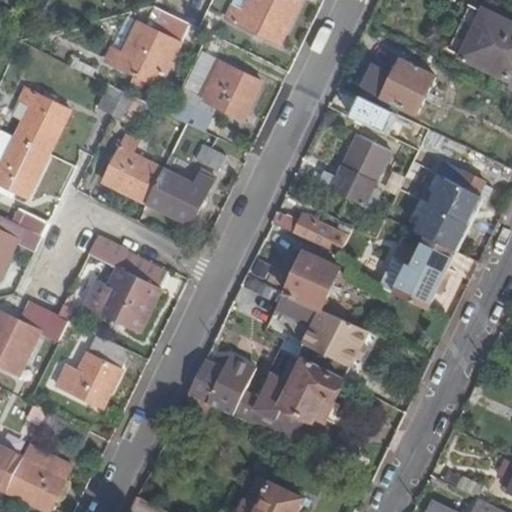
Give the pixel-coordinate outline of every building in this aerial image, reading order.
[(235,0),(226,19),(281,45),(302,1),(300,0),(235,0)] [(485,13),(471,6),(450,51),(464,57),(485,13)] [(146,26),(141,24),(126,53),(114,47),(108,61),(161,87),(192,24),(156,7),(146,26)] [(511,24),(485,12),(485,13),(464,57),(463,58),(511,81),(511,24)] [(264,82),(219,60),(201,98),(246,120),(264,82)] [(397,71),(378,61),(365,87),(384,97),(384,98),(419,115),(437,77),(402,60),(397,71)] [(125,93),(111,86),(100,108),(114,115),(125,93)] [(45,97),(27,89),(13,115),(22,120),(14,137),(50,155),(72,111),(56,103),(59,98),(47,92),(45,97)] [(149,105),(125,93),(114,115),(128,122),(130,118),(140,123),(149,105)] [(388,109),(361,96),(351,117),(378,129),(388,109)] [(130,118),(128,122),(138,127),(140,123),(130,118)] [(14,137),(2,131),(0,134),(0,183),(1,185),(0,187),(0,191),(15,199),(18,193),(29,198),(50,155),(14,137)] [(326,171),(319,184),(388,218),(394,206),(371,194),(392,151),(360,135),(339,178),(326,171)] [(140,143),(127,137),(105,182),(148,203),(165,170),(134,155),(140,143)] [(205,145),(198,161),(220,172),(227,156),(205,145)] [(165,170),(148,203),(192,225),(215,177),(203,171),(196,185),(170,172),(177,158),(172,156),(165,170)] [(449,177),(421,234),(428,237),(454,250),(479,198),(488,202),(494,188),(486,184),(487,182),(465,171),(459,183),(449,177)] [(407,178),(397,173),(389,191),(398,195),(407,178)] [(21,208),(14,222),(44,236),(51,222),(21,208)] [(302,223),(279,213),(274,224),(340,256),(349,237),(306,216),(302,223)] [(14,222),(0,215),(0,279),(18,242),(36,251),(44,236),(14,222)] [(97,241),(91,253),(119,267),(110,286),(98,281),(86,307),(140,333),(169,274),(127,253),(129,249),(102,237),(97,241)] [(454,250),(428,237),(413,267),(409,265),(396,294),(430,310),(459,252),(454,250)] [(300,253),(294,266),(298,269),(287,295),(321,310),(323,311),(342,268),(306,252),(304,255),(300,253)] [(52,313),(32,303),(23,322),(2,312),(0,316),(0,365),(21,376),(52,313)] [(77,311),(65,306),(59,317),(72,322),(77,311)] [(323,311),(321,310),(297,357),(345,380),(369,331),(323,311)] [(132,351),(98,335),(77,379),(65,374),(64,377),(57,373),(52,382),(104,408),(132,351)] [(344,381),(297,357),(287,377),(276,372),(262,401),(250,423),(291,443),(304,416),(315,422),(316,419),(326,423),(337,403),(334,402),(344,381)] [(183,409),(194,414),(200,400),(190,395),(183,409)] [(217,408),(200,400),(194,414),(210,422),(217,408)] [(90,431),(47,411),(40,426),(46,429),(83,446),(90,431)] [(46,429),(40,426),(34,437),(40,440),(46,429)] [(0,487),(7,491),(24,457),(0,445),(0,487)] [(42,451),(30,445),(24,457),(36,463),(42,451)] [(52,511),(75,467),(42,451),(36,463),(24,457),(7,491),(49,511),(52,511)] [(511,462),(505,459),(497,475),(507,479),(503,488),(508,491),(511,492),(511,462)] [(298,511),(305,499),(259,477),(242,511),(298,511)] [(474,511),(505,511),(481,500),(474,511)] [(159,511),(137,501),(131,511),(159,511)]
